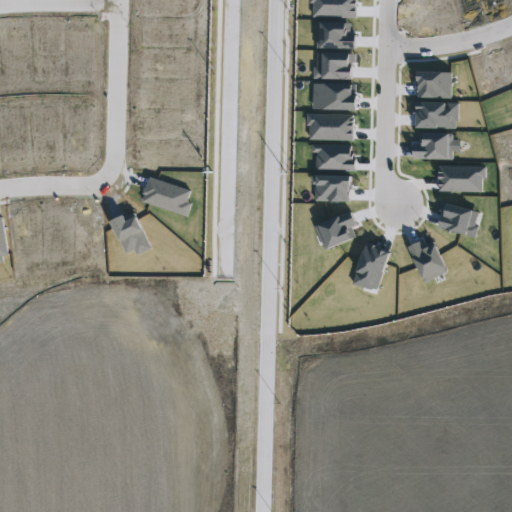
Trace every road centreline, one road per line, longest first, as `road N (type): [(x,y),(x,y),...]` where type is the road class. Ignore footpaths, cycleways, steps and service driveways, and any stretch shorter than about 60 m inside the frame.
road 1 (tertiary): [(262,511),(274,0)]
road 2 (residential): [(120,0),(108,180)]
road 3 (residential): [(511,29),(454,48),(392,52),(394,0)]
road 4 (residential): [(392,52),(395,205)]
road 5 (residential): [(0,4),(120,4)]
